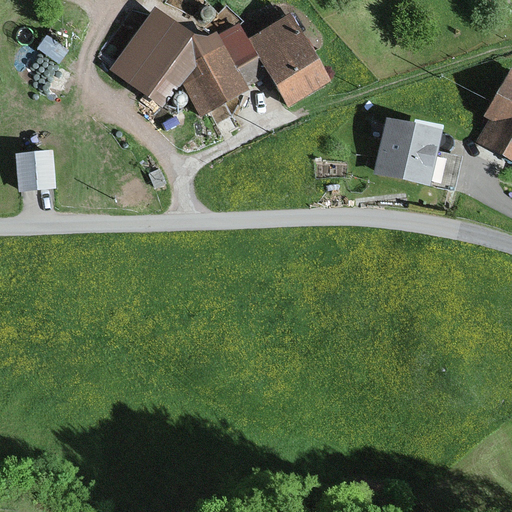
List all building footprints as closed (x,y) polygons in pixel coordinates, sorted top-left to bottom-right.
[(182,90),(198,121),(244,99),(241,94),(262,82),(234,27),(202,46),(186,45),(151,15),(107,75),(157,114),(182,90)] [(299,22),(253,44),(285,110),(331,88),(299,22)] [(511,80),(509,79),(479,146),(511,160),(511,80)] [(390,122),(377,177),(432,189),(445,135),(390,122)] [(19,156),(20,193),(58,193),(57,156),(19,156)]
